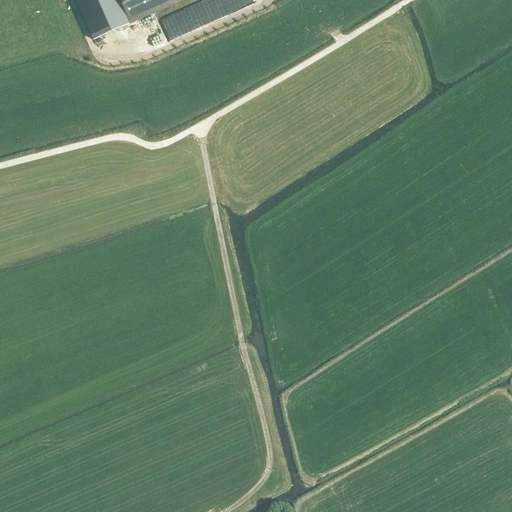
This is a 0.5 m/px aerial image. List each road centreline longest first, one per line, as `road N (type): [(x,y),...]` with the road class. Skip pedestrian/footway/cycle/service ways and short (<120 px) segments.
road 1 (track): [(197,131),(266,453),(258,487),(226,511)]
road 2 (track): [(342,42),(175,141),(154,147),(118,138),(0,169)]
